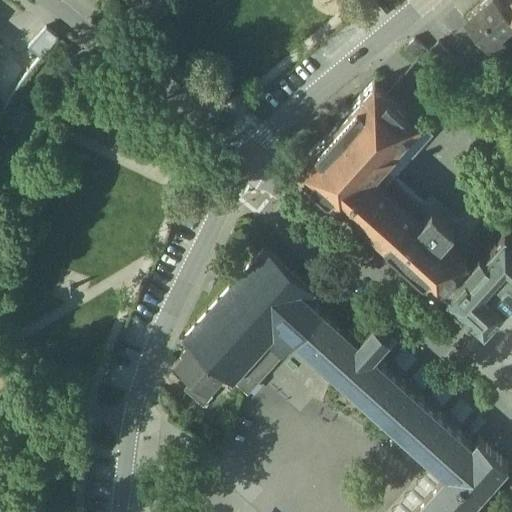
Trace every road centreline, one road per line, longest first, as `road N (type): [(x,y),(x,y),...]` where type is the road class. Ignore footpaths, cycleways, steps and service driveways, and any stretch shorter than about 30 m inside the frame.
road 1 (unclassified): [(122,511),(150,360),(252,167)]
road 2 (residential): [(252,167),(416,329),(511,407)]
road 3 (residential): [(53,0),(252,167)]
road 4 (unclassified): [(252,167),(425,0)]
